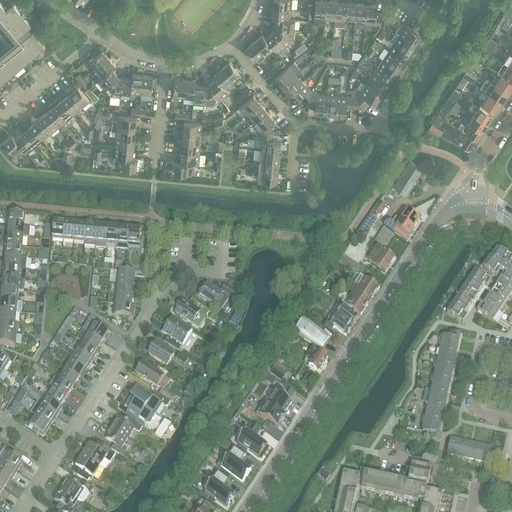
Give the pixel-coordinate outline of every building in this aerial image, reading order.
[(273,0),(272,8),(292,9),(292,0),(273,0)] [(314,19),(315,19),(314,25),(324,26),(327,1),(316,0),(314,19)] [(327,1),(324,26),(329,26),(330,21),(335,21),(337,2),(327,1)] [(337,2),(335,21),(334,27),(344,28),(345,22),(347,3),(337,2)] [(0,20),(15,39),(31,26),(14,5),(6,11),(0,3),(0,20)] [(347,3),(345,22),(355,23),(357,4),(347,3)] [(357,4),(355,23),(355,27),(365,28),(367,5),(357,4)] [(367,5),(365,28),(365,30),(370,30),(370,24),(375,25),(375,26),(381,26),(382,14),(377,14),(377,6),(367,5)] [(271,19),(276,19),(291,20),(291,19),(292,9),(272,8),(271,19)] [(508,18),(504,16),(498,25),(502,28),(508,18)] [(276,19),(275,29),(294,30),(295,20),(291,19),(291,20),(276,19)] [(400,34),(416,45),(421,36),(405,26),(400,34)] [(383,28),(380,33),(384,36),(385,36),(388,31),(383,28)] [(286,46),(286,47),(293,41),(294,30),(275,29),(275,30),(273,32),(274,32),(286,46)] [(0,58),(0,84),(19,69),(45,47),(32,32),(6,54),(0,58)] [(275,50),(278,54),(281,51),(285,55),(289,51),(286,47),(286,46),(274,32),(273,32),(266,38),(275,50)] [(394,42),(410,53),(416,45),(400,34),(394,42)] [(267,56),(275,50),(266,38),(263,35),(255,41),(267,56)] [(310,36),(308,38),(313,44),(316,40),(311,35),(310,35),(309,36),(310,36)] [(308,38),(304,42),(309,47),(313,44),(308,38)] [(489,38),(486,43),(494,48),(497,43),(489,38)] [(259,63),(267,56),(255,41),(247,48),(244,51),(248,56),(251,53),(259,63)] [(388,51),(404,62),(410,53),(394,42),(388,51)] [(304,43),(300,46),(304,51),(308,47),(304,43)] [(368,50),(375,54),(377,51),(370,46),(368,50)] [(88,62),(94,71),(95,70),(109,58),(103,50),(102,51),(100,48),(94,52),(97,55),(88,62)] [(344,49),(343,58),(352,59),(352,52),(352,50),(348,50),(344,49)] [(479,53),(485,57),(488,52),(482,49),(479,53)] [(372,59),(375,54),(368,50),(365,54),(372,59)] [(311,56),(313,60),(314,59),(320,55),(317,51),(311,56)] [(383,59),(399,70),(404,62),(388,51),(383,59)] [(314,59),(313,60),(317,63),(323,58),(320,55),(314,59)] [(95,70),(94,71),(100,78),(101,78),(112,69),(112,70),(116,67),(109,58),(95,70)] [(383,59),(377,68),(393,78),(399,70),(383,59)] [(271,71),(274,75),(286,66),(282,61),(271,71)] [(222,69),(234,83),(242,77),(230,62),(222,68),(222,69)] [(294,62),(275,78),(282,86),(301,70),(294,62)] [(504,63),(497,73),(501,75),(511,82),(511,68),(508,66),(504,63)] [(213,76),(216,79),(217,79),(226,90),(234,83),(222,69),(222,68),(213,76)] [(371,76),(387,87),(393,78),(377,68),(371,76)] [(97,81),(104,89),(119,77),(112,70),(112,69),(101,78),(100,78),(97,81)] [(356,69),(351,75),(356,78),(360,72),(356,69)] [(301,70),(282,86),(288,94),(303,82),(300,78),(304,74),(301,70)] [(468,70),(463,77),(468,81),(469,81),(470,82),(475,75),(468,70)] [(491,82),(509,95),(511,90),(511,82),(501,75),(497,73),(491,82)] [(79,75),(75,78),(77,81),(79,84),(84,80),(79,75)] [(132,80),(131,94),(141,95),(143,76),(132,75),(132,80)] [(143,76),(141,95),(151,96),(152,85),(156,85),(157,78),(153,78),(153,77),(143,76)] [(366,85),(382,95),(387,87),(371,76),(366,85)] [(119,77),(104,89),(110,97),(109,105),(112,105),(115,105),(119,106),(120,98),(122,79),(120,79),(119,77)] [(463,77),(457,86),(462,90),(468,81),(463,77)] [(122,79),(120,98),(131,99),(131,94),(132,80),(122,79)] [(173,98),(184,99),(186,80),(175,79),(173,98)] [(221,100),(229,94),(226,90),(217,79),(216,79),(209,85),(221,100)] [(84,80),(79,84),(82,87),(84,90),(89,86),(87,84),(84,80)] [(186,80),(184,99),(193,100),(194,100),(195,86),(196,81),(186,80)] [(489,83),(483,91),(488,95),(503,104),(509,95),(491,82),(490,81),(489,83)] [(303,82),(288,94),(295,102),(301,97),(307,104),(313,92),(310,89),(309,89),(303,82)] [(205,87),(204,106),(213,107),(221,100),(209,85),(207,87),(205,87)] [(357,96),(363,110),(370,100),(376,104),(382,95),(366,85),(360,93),(359,93),(357,96)] [(194,100),(193,100),(193,105),(204,106),(205,87),(195,86),(194,100)] [(78,87),(70,93),(82,109),(91,102),(82,92),(78,87)] [(455,89),(449,98),(456,103),(462,94),(455,89)] [(248,90),(243,94),(247,99),(252,94),(248,90)] [(483,91),(480,97),(485,100),(482,104),(496,114),(503,104),(488,95),(483,91)] [(313,92),(307,104),(316,105),(315,113),(326,114),(328,95),(318,94),(318,93),(313,92)] [(70,93),(62,100),(74,115),(82,109),(70,93)] [(243,94),(236,99),(240,103),(240,104),(247,99),(243,94)] [(328,95),(326,114),(336,115),(338,96),(328,95)] [(338,96),(336,115),(346,116),(347,108),(352,109),(358,109),(363,110),(357,96),(354,96),(352,96),(351,96),(348,95),(348,96),(338,96)] [(254,96),(239,108),(246,116),(246,115),(261,104),(254,96)] [(450,112),(456,103),(449,98),(443,107),(449,111),(450,112)] [(62,100),(54,106),(66,122),(70,126),(73,124),(74,122),(70,118),(74,115),(62,100)] [(474,115),(488,125),(494,116),(474,103),(469,111),(474,115)] [(246,115),(246,116),(252,124),(253,123),(267,111),(261,104),(246,115)] [(54,106),(46,113),(59,128),(63,125),(66,128),(68,129),(70,126),(66,122),(54,106)] [(223,110),(228,115),(231,112),(226,107),(223,110)] [(443,107),(438,114),(445,118),(449,111),(443,107)] [(253,123),(252,124),(259,132),(261,135),(262,135),(274,131),(268,124),(274,120),(267,111),(253,123)] [(46,113),(39,119),(51,135),(59,128),(46,113)] [(214,114),(214,116),(215,116),(214,122),(225,118),(223,113),(214,114)] [(438,115),(432,123),(438,127),(443,119),(438,115)] [(468,124),(483,134),(488,125),(474,115),(468,124)] [(112,122),(112,126),(135,128),(136,118),(131,117),(117,116),(117,121),(114,121),(112,122)] [(39,119),(31,126),(43,141),(51,135),(39,119)] [(184,122),(183,133),(202,134),(203,124),(190,123),(184,122)] [(427,130),(427,131),(438,138),(439,137),(443,131),(438,127),(432,123),(427,130)] [(463,131),(477,141),(483,134),(468,124),(466,127),(461,124),(458,129),(463,132),(463,131)] [(31,126),(23,132),(35,148),(43,141),(31,126)] [(112,126),(112,130),(113,131),(116,131),(115,137),(134,138),(135,128),(112,126)] [(261,140),(260,150),(266,151),(268,151),(276,152),(280,152),(281,142),(273,141),(273,136),(274,132),(274,131),(262,135),(261,135),(262,139),(262,140),(261,140)] [(471,151),(477,141),(463,131),(463,132),(456,141),(471,151)] [(15,139),(21,147),(24,150),(24,151),(27,154),(35,148),(23,132),(23,133),(15,139)] [(183,133),(182,143),(201,144),(202,139),(207,140),(208,135),(202,134),(183,133)] [(4,142),(0,145),(9,155),(14,161),(18,158),(17,157),(24,151),(24,150),(21,147),(15,139),(12,135),(4,142)] [(115,137),(114,147),(133,148),(134,138),(115,137)] [(69,141),(74,147),(78,144),(73,138),(69,141)] [(182,143),(181,152),(200,154),(201,144),(182,143)] [(91,155),(91,149),(92,145),(84,144),(84,148),(80,148),(80,154),(91,155)] [(114,147),(113,157),(114,157),(114,158),(118,158),(118,157),(132,158),(133,148),(114,147)] [(254,150),(253,160),(255,160),(259,160),(260,160),(264,161),(265,161),(280,162),(281,155),(279,155),(280,152),(276,152),(268,151),(266,151),(260,150),(254,149),(254,150)] [(181,152),(180,163),(194,164),(199,165),(205,165),(206,154),(200,154),(181,152)] [(49,164),(41,155),(38,158),(46,167),(49,164)] [(114,158),(113,162),(117,162),(117,168),(120,168),(120,172),(131,173),(131,169),(136,170),(137,159),(132,158),(118,157),(118,158),(114,158)] [(255,160),(255,165),(259,165),(259,170),(278,172),(278,169),(279,169),(280,162),(265,161),(264,161),(260,160),(259,160),(255,160)] [(393,188),(406,197),(416,182),(421,185),(429,174),(411,162),(393,188)] [(175,163),(174,173),(193,175),(194,165),(199,165),(194,164),(180,163),(175,163)] [(254,170),(254,175),(258,175),(258,181),(277,183),(278,172),(259,170),(254,170)] [(379,201),(372,211),(376,214),(383,204),(379,201)] [(407,213),(401,222),(414,230),(420,221),(407,213)] [(8,214),(7,226),(9,226),(9,225),(17,226),(25,227),(26,216),(8,214)] [(370,215),(357,234),(368,234),(378,221),(373,218),(370,216),(370,215)] [(54,220),(52,239),(64,240),(65,223),(65,221),(54,220)] [(65,223),(64,240),(74,241),(76,222),(66,221),(65,221),(65,223)] [(76,222),(74,241),(85,242),(86,234),(87,223),(76,222)] [(387,224),(384,228),(393,234),(394,233),(395,234),(407,241),(408,239),(414,230),(401,222),(397,228),(392,224),(391,223),(388,224),(387,224)] [(85,243),(84,247),(95,248),(97,224),(87,223),(86,234),(85,243)] [(95,248),(95,249),(106,250),(106,246),(106,245),(107,244),(108,225),(97,224),(95,248)] [(9,226),(8,236),(24,238),(30,238),(31,227),(25,227),(17,226),(9,225),(9,226)] [(108,225),(107,244),(117,245),(119,226),(108,225)] [(117,246),(117,250),(128,251),(128,248),(128,247),(128,246),(129,238),(130,229),(130,227),(129,227),(119,226),(117,245),(117,246)] [(129,238),(128,246),(139,247),(139,244),(141,228),(130,227),(130,229),(129,238)] [(385,250),(394,235),(393,234),(384,228),(374,243),(385,250)] [(357,234),(350,243),(352,243),(367,240),(368,234),(357,234)] [(8,236),(7,247),(22,248),(23,248),(24,238),(8,236)] [(7,247),(6,258),(22,259),(23,248),(22,248),(7,247)] [(394,259),(377,247),(368,262),(385,273),(394,259)] [(483,308),(481,307),(477,313),(493,323),(511,293),(511,258),(497,249),(483,271),(496,280),(502,271),(506,274),(483,308)] [(338,265),(353,274),(359,276),(362,277),(367,269),(363,266),(362,268),(343,256),(338,265)] [(6,258),(5,269),(21,270),(22,259),(6,258)] [(5,269),(4,280),(20,281),(25,282),(26,271),(21,270),(5,269)] [(117,272),(116,283),(134,285),(135,274),(117,272)] [(475,272),(447,315),(463,325),(467,318),(465,317),(484,288),(487,289),(491,283),(475,272)] [(355,276),(353,280),(354,281),(356,282),(354,286),(356,287),(358,288),(355,293),(370,303),(379,289),(364,279),(362,277),(359,276),(353,274),(355,276)] [(3,290),(11,291),(18,292),(19,292),(24,293),(25,282),(20,281),(4,280),(3,290)] [(116,283),(115,294),(133,296),(134,285),(116,283)] [(328,296),(335,286),(329,283),(322,292),(328,296)] [(207,284),(198,297),(217,309),(221,311),(229,299),(225,296),(207,284)] [(234,299),(238,293),(226,286),(222,291),(234,299)] [(1,290),(0,298),(0,301),(18,303),(19,292),(18,292),(11,291),(3,290),(1,290)] [(345,299),(342,304),(346,307),(361,317),(370,303),(355,293),(349,302),(347,300),(345,299)] [(115,294),(114,305),(132,306),(133,296),(115,294)] [(0,301),(0,311),(1,312),(17,313),(21,314),(22,303),(18,303),(0,301)] [(197,303),(194,308),(183,301),(175,313),(193,325),(195,321),(196,322),(199,317),(204,320),(210,312),(197,303)] [(134,306),(132,306),(114,305),(113,316),(133,318),(134,306)] [(327,324),(324,328),(331,333),(334,329),(346,337),(359,319),(343,308),(338,305),(328,321),(330,322),(328,325),(327,324)] [(1,312),(0,321),(0,322),(16,324),(17,313),(1,312)] [(213,314),(209,320),(215,323),(219,318),(213,314)] [(172,340),(168,346),(179,353),(182,347),(193,332),(172,318),(162,334),(172,340)] [(88,333),(87,334),(89,335),(102,343),(108,334),(106,333),(109,329),(96,320),(93,324),(88,333)] [(0,322),(0,333),(8,334),(15,335),(17,335),(18,324),(16,324),(0,322)] [(322,351),(330,340),(303,322),(295,334),(322,351)] [(0,333),(0,344),(14,346),(16,346),(17,335),(15,335),(8,334),(0,333)] [(291,333),(286,341),(290,344),(297,342),(299,338),(291,333)] [(431,435),(429,441),(440,443),(442,437),(439,436),(443,418),(446,418),(446,414),(447,411),(445,410),(449,391),(451,392),(453,384),(450,384),(454,365),(457,366),(458,361),(459,358),(456,357),(461,336),(449,333),(448,339),(443,338),(433,384),(432,390),(422,433),(431,435)] [(87,334),(81,343),(96,352),(97,352),(102,343),(89,335),(87,334)] [(81,343),(75,352),(76,352),(92,362),(98,353),(97,352),(96,352),(81,343)] [(155,343),(148,354),(149,355),(167,367),(174,356),(156,344),(155,343)] [(310,364),(308,366),(318,372),(328,358),(313,348),(306,358),(310,361),(309,363),(310,364)] [(75,352),(70,361),(71,362),(81,368),(85,370),(86,371),(92,362),(76,352),(75,352)] [(0,368),(3,370),(4,371),(10,362),(13,364),(18,358),(13,356),(3,353),(1,356),(0,354),(0,368)] [(180,353),(176,359),(185,365),(189,360),(180,353)] [(70,363),(65,371),(66,371),(70,374),(79,379),(84,371),(85,370),(81,368),(71,362),(70,363)] [(158,387),(162,390),(163,389),(165,390),(170,381),(165,377),(143,363),(136,374),(158,388),(158,387)] [(275,368),(270,376),(281,384),(287,376),(275,368)] [(65,371),(59,380),(60,381),(73,389),(79,379),(70,374),(66,371),(65,371)] [(11,376),(8,381),(14,384),(17,379),(11,376)] [(52,388),(52,389),(67,398),(73,389),(60,381),(59,380),(54,389),(52,388)] [(52,388),(46,397),(46,398),(61,407),(67,398),(52,389),(52,388)] [(131,398),(156,414),(162,405),(167,408),(170,403),(159,395),(155,393),(152,398),(137,388),(131,398)] [(159,395),(170,403),(172,404),(176,398),(162,390),(159,395)] [(291,390),(286,397),(291,400),(296,393),(291,390)] [(20,394),(14,403),(19,406),(20,407),(26,397),(20,394)] [(276,394),(268,406),(286,417),(294,405),(276,394)] [(46,397),(40,406),(42,408),(49,413),(57,417),(63,408),(61,407),(46,398),(46,397)] [(185,397),(182,402),(188,407),(190,403),(190,400),(185,397)] [(149,425),(156,414),(131,398),(125,407),(140,416),(139,418),(149,425)] [(14,403),(8,412),(15,416),(21,407),(20,407),(19,406),(14,403)] [(31,413),(30,414),(35,417),(48,425),(51,426),(57,417),(49,413),(42,408),(40,406),(36,404),(36,405),(31,413)] [(268,406),(260,418),(278,429),(286,417),(268,406)] [(26,424),(25,426),(37,435),(39,432),(45,436),(50,428),(51,426),(48,425),(35,417),(30,425),(30,426),(26,424)] [(111,428),(128,439),(134,430),(139,434),(143,428),(141,426),(136,423),(131,420),(127,424),(117,418),(111,428)] [(256,426),(252,433),(257,437),(262,430),(256,426)] [(111,450),(119,455),(124,458),(127,453),(125,452),(125,453),(121,450),(128,439),(111,428),(104,438),(114,445),(111,450)] [(246,432),(237,444),(259,459),(268,446),(246,432)] [(479,445),(476,461),(489,464),(489,461),(501,464),(507,437),(494,435),(492,448),(479,445)] [(447,455),(462,458),(465,442),(451,439),(447,455)] [(465,442),(462,458),(476,461),(479,445),(465,442)] [(89,446),(82,457),(101,468),(105,461),(110,464),(116,455),(98,444),(95,449),(89,446)] [(3,451),(0,455),(0,461),(2,463),(17,473),(23,464),(17,460),(20,455),(13,450),(6,446),(3,451)] [(120,456),(116,461),(122,465),(125,460),(120,456)] [(230,456),(221,469),(243,484),(251,471),(230,456)] [(101,468),(82,457),(75,467),(81,471),(77,476),(88,483),(90,480),(91,481),(92,480),(93,479),(98,482),(105,471),(101,468)] [(0,462),(0,475),(10,481),(9,482),(11,483),(11,482),(17,473),(2,463),(0,462)] [(408,481),(418,483),(422,467),(412,464),(408,481)] [(422,467),(418,483),(428,485),(431,469),(422,467)] [(322,469),(317,477),(326,483),(331,476),(322,469)] [(334,511),(351,511),(360,476),(343,473),(334,511)] [(0,487),(4,490),(9,482),(10,481),(0,475),(0,487)] [(364,475),(361,491),(418,503),(421,487),(364,475)] [(61,490),(78,501),(82,504),(89,494),(90,495),(93,490),(81,482),(78,487),(68,480),(61,490)] [(213,481),(205,493),(227,508),(235,495),(213,481)] [(188,489),(183,495),(188,499),(193,492),(188,489)] [(73,511),(71,511),(78,501),(61,490),(54,501),(65,508),(62,511),(73,511)] [(426,490),(421,511),(438,511),(442,494),(426,490)] [(102,494),(98,499),(106,504),(109,499),(102,494)] [(201,501),(193,511),(216,511),(217,511),(206,504),(201,501)]
